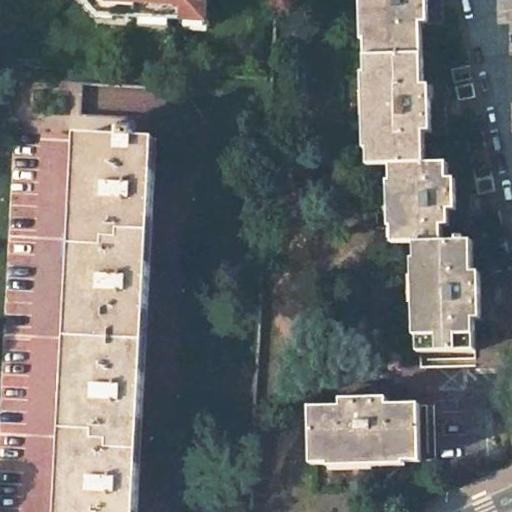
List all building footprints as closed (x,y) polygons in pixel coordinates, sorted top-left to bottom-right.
[(94,0),(97,2),(104,13),(116,11),(186,18),(202,20),(211,21),(211,0),(94,0)] [(364,0),(366,57),(424,55),(423,24),(444,23),(443,0),(364,0)] [(366,57),(369,166),(392,166),(427,164),(426,134),(447,133),(446,101),(432,102),(431,86),(424,86),(424,55),(366,57)] [(75,226),(59,511),(139,511),(156,139),(79,136),(75,226)] [(393,228),(393,244),(416,243),(452,243),(451,226),(472,226),(472,194),(456,195),(456,179),(449,180),(449,164),(427,164),(392,166),(393,212),(393,228)] [(416,243),(419,353),(422,353),(475,351),(477,351),(476,320),(497,319),(497,288),(482,289),(481,273),(475,273),(474,242),(466,242),(466,238),(459,239),(459,242),(452,243),(416,243)] [(311,407),(312,465),(422,462),(422,459),(420,406),(420,405),(389,406),(388,383),(357,384),(358,399),(342,399),(342,407),(311,407)]
